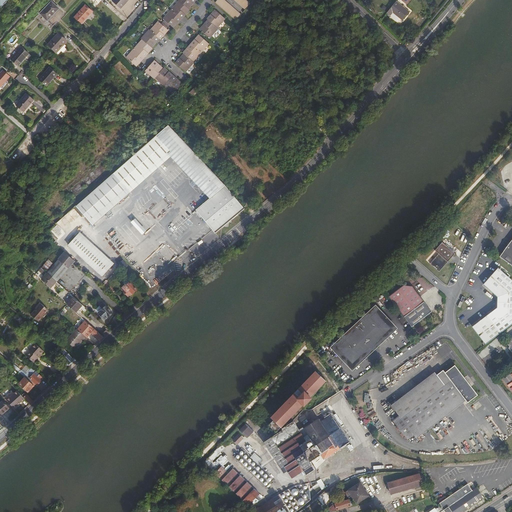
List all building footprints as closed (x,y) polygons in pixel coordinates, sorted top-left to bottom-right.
[(51,0),(40,12),(43,15),(42,16),(45,19),(46,18),(49,20),(60,8),(51,0)] [(177,0),(178,1),(188,9),(195,0),(177,0)] [(226,0),(216,0),(216,1),(236,18),(241,13),(226,0)] [(178,1),(170,10),(181,19),(189,10),(188,9),(178,1)] [(395,2),(386,13),(390,16),(393,13),(402,20),(409,12),(395,2)] [(86,5),(75,16),(83,24),(91,16),(89,15),(93,11),(86,5)] [(206,17),(216,26),(224,16),(214,7),(205,16),(206,17)] [(170,10),(162,19),(172,28),(181,19),(170,10)] [(206,17),(198,26),(209,35),(217,27),(216,26),(206,17)] [(157,21),(149,30),(159,39),(160,39),(168,30),(157,21)] [(140,38),(141,39),(151,48),(159,39),(149,30),(148,29),(140,38)] [(58,32),(47,43),(58,54),(66,45),(64,43),(67,40),(58,32)] [(198,32),(189,42),(200,51),(208,41),(198,32)] [(141,39),(133,48),(143,57),(152,48),(151,48),(141,39)] [(183,52),(192,60),(200,51),(189,42),(181,51),(183,52)] [(21,45),(10,57),(17,64),(28,52),(21,45)] [(133,48),(125,57),(136,66),(143,57),(133,48)] [(318,51),(311,57),(315,61),(321,54),(318,51)] [(192,60),(183,52),(175,61),(185,70),(193,61),(192,60)] [(163,68),(154,60),(145,70),(154,79),(155,78),(163,68)] [(49,66),(38,78),(45,84),(56,73),(49,66)] [(163,68),(155,78),(164,85),(173,75),(164,67),(163,68)] [(2,68),(0,70),(0,83),(9,74),(2,68)] [(182,83),(173,75),(164,85),(173,94),(182,83)] [(25,92),(14,104),(21,110),(32,99),(25,92)] [(212,196),(196,210),(215,233),(245,208),(168,124),(75,204),(90,221),(172,150),(212,196)] [(198,126),(193,132),(198,138),(204,132),(198,126)] [(136,216),(131,223),(144,233),(149,226),(136,216)] [(78,232),(67,243),(102,276),(113,264),(78,232)] [(511,239),(500,257),(511,265),(511,239)] [(448,260),(449,260),(455,254),(442,242),(435,251),(438,254),(430,264),(439,272),(446,264),(445,263),(447,261),(448,260)] [(66,253),(49,274),(58,282),(76,262),(66,253)] [(120,257),(117,260),(122,266),(125,263),(120,257)] [(511,324),(511,279),(498,268),(483,284),(497,297),(497,308),(472,327),(486,344),(511,324)] [(49,274),(44,280),(52,287),(56,283),(61,287),(62,286),(58,282),(49,274)] [(125,290),(124,291),(128,296),(132,292),(133,293),(137,290),(130,282),(126,285),(123,287),(125,290)] [(403,285),(389,297),(404,317),(424,302),(413,286),(403,285)] [(74,310),(76,312),(82,305),(73,297),(67,304),(74,310)] [(50,311),(41,304),(31,316),(40,323),(50,311)] [(99,311),(99,312),(104,319),(113,312),(107,305),(104,308),(102,306),(98,309),(99,311)] [(337,344),(334,347),(337,351),(338,349),(351,362),(349,364),(353,367),(356,364),(354,362),(366,351),(373,352),(370,348),(374,344),(377,347),(377,341),(389,330),(391,331),(394,328),(391,325),(389,326),(377,313),(378,312),(375,308),(372,311),(373,313),(338,346),(337,344)] [(71,324),(76,327),(81,332),(86,327),(91,331),(90,332),(100,341),(104,337),(76,312),(74,310),(71,313),(76,318),(71,324)] [(101,322),(92,313),(89,316),(98,325),(101,322)] [(81,332),(76,327),(65,339),(74,348),(77,344),(79,345),(86,337),(81,332)] [(35,343),(29,349),(31,351),(27,356),(33,362),(44,351),(35,343)] [(313,348),(247,417),(251,421),(261,411),(270,420),(271,418),(274,420),(269,425),(275,430),(271,435),(270,435),(270,436),(270,437),(271,437),(272,437),(282,430),(282,429),(293,421),(305,408),(304,408),(305,407),(305,406),(304,405),(312,397),(311,396),(326,380),(316,371),(324,362),(319,357),(320,355),(313,348)] [(74,359),(64,350),(61,354),(70,363),(74,359)] [(462,395),(466,401),(468,403),(478,395),(455,365),(445,372),(443,370),(393,408),(394,410),(391,412),(396,418),(392,421),(408,440),(414,436),(412,433),(462,395)] [(22,377),(23,376),(16,368),(15,369),(16,370),(15,371),(22,377)] [(36,371),(28,380),(34,386),(39,380),(40,381),(43,379),(36,371)] [(28,391),(34,386),(28,380),(25,377),(20,383),(28,391)] [(6,400),(14,408),(25,398),(24,397),(17,390),(6,400)] [(24,397),(25,398),(30,404),(33,401),(27,394),(24,397)] [(416,439),(466,401),(462,395),(412,433),(414,436),(416,439)] [(0,411),(2,414),(1,415),(5,420),(8,418),(3,413),(10,407),(4,400),(0,403),(0,401),(0,411)] [(294,422),(282,430),(272,437),(271,437),(264,442),(280,468),(284,465),(292,478),(303,471),(306,475),(315,469),(310,461),(321,454),(324,460),(340,449),(349,442),(340,428),(331,415),(320,422),(318,419),(304,428),(311,438),(300,445),(298,442),(305,437),(302,434),(294,422)] [(246,424),(239,430),(247,438),(254,431),(246,424)] [(306,431),(302,434),(305,437),(298,442),(300,445),(311,438),(306,431)] [(239,434),(233,440),(237,444),(243,438),(239,434)] [(209,458),(204,463),(235,494),(248,505),(260,493),(252,486),(245,480),(238,473),(233,468),(231,467),(227,471),(220,464),(218,466),(212,461),(217,456),(225,448),(225,447),(230,444),(225,440),(221,444),(209,458)] [(419,473),(387,483),(391,494),(423,485),(419,473)] [(349,499),(335,503),(336,508),(337,510),(351,506),(372,500),(369,496),(360,482),(348,490),(345,492),(348,498),(351,496),(354,500),(350,501),(349,499)] [(444,509),(444,510),(445,511),(463,511),(484,498),(477,487),(472,490),(468,483),(440,503),(444,509)] [(251,511),(250,511),(288,511),(284,506),(282,502),(278,495),(272,499),(253,510),(251,511)]
